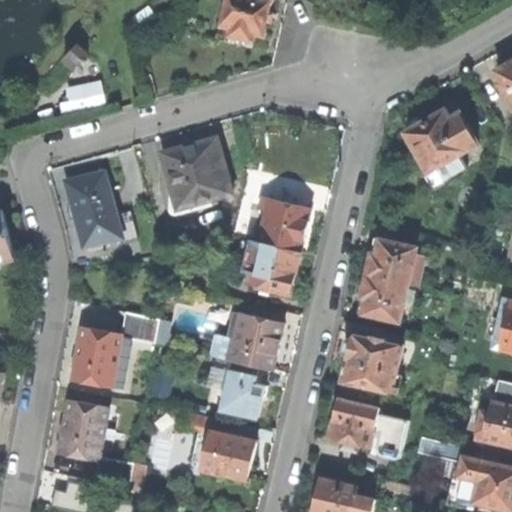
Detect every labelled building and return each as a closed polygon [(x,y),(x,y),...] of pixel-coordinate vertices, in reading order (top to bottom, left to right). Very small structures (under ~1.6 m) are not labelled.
[(271,14),(272,0),(228,0),(224,23),(235,25),(233,35),(257,39),(259,30),(267,32),(271,14)] [(511,59),(495,69),(501,80),(496,82),(503,96),(508,94),(511,100),(511,59)] [(72,111),(111,102),(106,79),(67,88),(72,111)] [(405,133),(427,172),(435,168),(442,182),(467,168),(459,155),(478,144),(455,105),(434,116),(424,122),(422,120),(414,118),(409,121),(407,129),(408,132),(405,133)] [(191,148),(163,156),(173,191),(179,189),(185,209),(233,195),(218,141),(191,148)] [(103,173),(66,183),(75,213),(85,248),(119,240),(120,245),(137,241),(129,215),(117,218),(103,173)] [(268,200),(266,211),(273,212),(265,245),(300,254),(304,234),(310,209),(268,200)] [(0,262),(14,259),(2,211),(0,211),(0,262)] [(373,258),(368,277),(408,286),(416,248),(377,240),(373,258)] [(295,275),(300,254),(265,245),(260,243),(259,247),(243,244),(236,272),(253,276),(251,286),(291,296),(295,275)] [(365,295),(361,312),(400,321),(408,286),(368,277),(365,295)] [(511,298),(506,297),(501,317),(499,327),(496,344),(511,347),(511,298)] [(262,319),(242,315),(236,340),(234,339),(233,345),(225,343),(221,359),(266,370),(274,371),(279,347),(285,325),(270,321),(271,315),(264,313),(262,319)] [(76,383),(120,390),(128,334),(85,327),(80,354),(76,383)] [(398,394),(400,386),(396,385),(404,345),(388,341),(389,338),(375,334),(374,337),(355,333),(354,339),(349,341),(346,352),(350,355),(348,367),(345,381),(398,394)] [(221,359),(218,369),(257,378),(264,379),(266,370),(221,359)] [(255,384),(257,378),(218,369),(214,389),(228,392),(223,409),(259,418),(264,398),(266,399),(267,393),(269,387),(255,384)] [(389,410),(340,399),(335,420),(331,439),(344,442),(342,448),(357,452),(359,446),(370,448),(375,428),(385,431),(389,410)] [(483,408),(479,427),(488,429),(486,437),(511,442),(511,402),(494,399),(492,409),(483,408)] [(110,408),(71,401),(66,431),(62,455),(101,462),(102,457),(110,408)] [(256,439),(211,430),(201,469),(248,479),(251,463),(256,439)] [(458,447),(422,437),(418,450),(454,460),(458,447)] [(511,466),(464,455),(460,470),(481,475),(475,501),(480,502),(478,507),(490,509),(491,504),(511,508),(511,466)] [(136,463),(102,457),(101,462),(98,482),(131,489),(136,463)] [(414,468),(383,461),(379,479),(411,486),(414,468)] [(368,488),(321,478),(317,500),(314,511),(373,511),(376,500),(366,498),(368,488)] [(61,485),(58,503),(90,509),(94,491),(61,485)]
